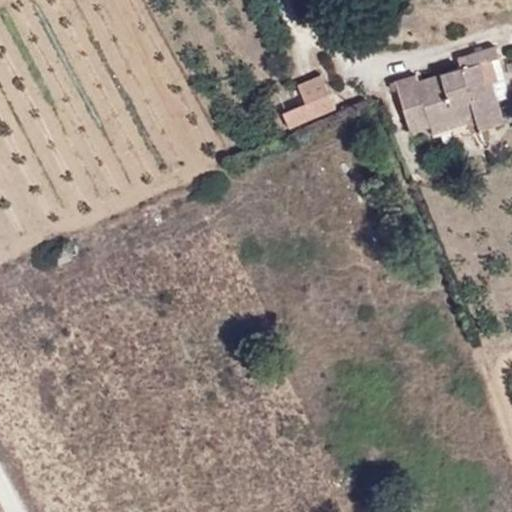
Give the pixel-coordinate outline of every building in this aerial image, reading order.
[(336,0),(338,14),(354,12),(352,0),(336,0)] [(496,45),(459,56),(497,53),(496,45)] [(497,53),(459,56),(458,56),(461,67),(420,81),(416,74),(394,80),(397,89),(408,122),(428,116),(430,124),(474,111),(479,129),(503,121),(491,81),(484,62),(498,57),(497,53)] [(506,77),(498,57),(484,62),(491,81),(506,77)] [(298,84),(306,102),(282,112),(288,127),(336,107),(321,74),(298,84)] [(397,89),(394,80),(389,82),(393,91),(397,89)] [(474,111),(430,124),(434,132),(468,122),(471,132),(479,129),(474,111)] [(428,116),(408,122),(410,131),(430,124),(428,116)]
